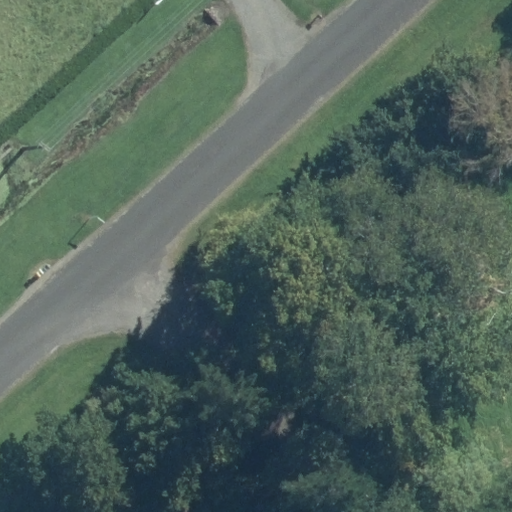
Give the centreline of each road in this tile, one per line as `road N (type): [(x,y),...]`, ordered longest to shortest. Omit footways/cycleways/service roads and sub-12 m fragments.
road 1 (unclassified): [(111,267),(400,0)]
road 2 (unclassified): [(111,267),(348,511)]
road 3 (unclassified): [(0,370),(111,267)]
